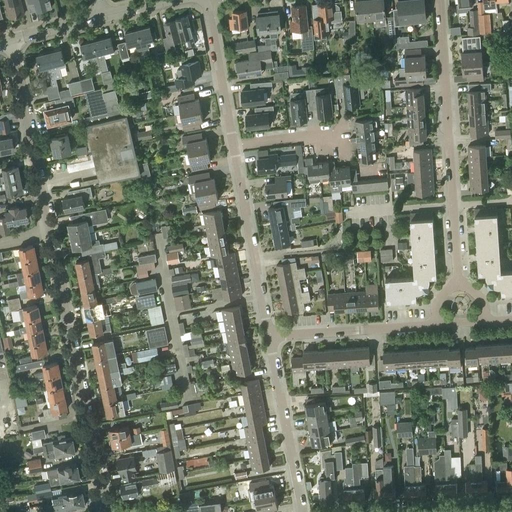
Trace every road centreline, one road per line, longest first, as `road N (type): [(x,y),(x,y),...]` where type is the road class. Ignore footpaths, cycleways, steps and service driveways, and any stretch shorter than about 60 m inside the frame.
road 1 (residential): [(104,511),(10,38)]
road 2 (residential): [(269,336),(207,0)]
road 3 (residential): [(457,279),(439,0)]
road 4 (residential): [(301,511),(269,336)]
road 5 (residential): [(269,336),(436,324)]
